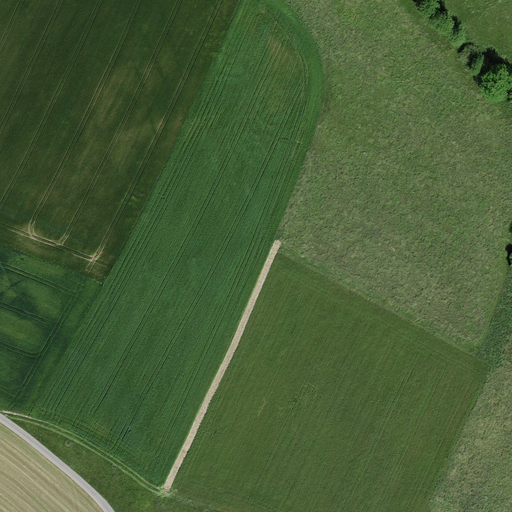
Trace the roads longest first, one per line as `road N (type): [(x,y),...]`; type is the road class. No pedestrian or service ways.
road 1 (track): [(0,415),(41,422),(90,445),(163,494),(245,318)]
road 2 (unclassified): [(0,417),(108,511)]
